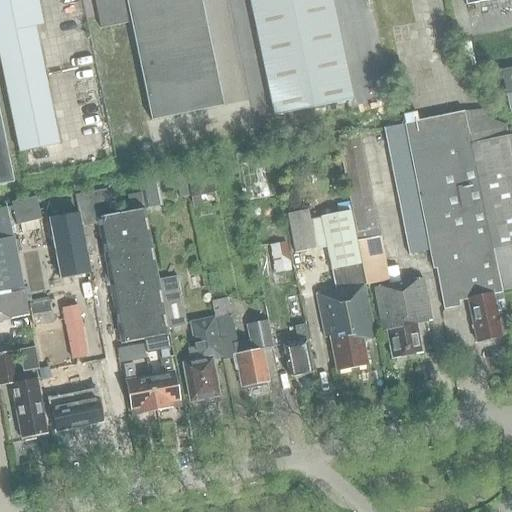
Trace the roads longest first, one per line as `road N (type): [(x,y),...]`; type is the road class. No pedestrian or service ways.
road 1 (unknown): [(154,490),(104,225)]
road 2 (residential): [(54,511),(308,457)]
road 3 (residential): [(308,457),(511,415)]
